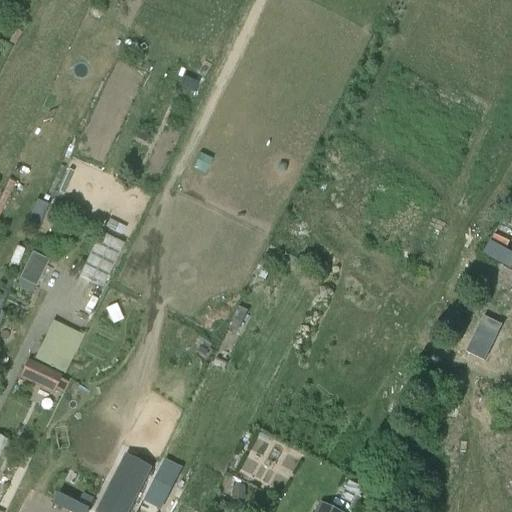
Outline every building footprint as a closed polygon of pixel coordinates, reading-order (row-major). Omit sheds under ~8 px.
[(49,229),(58,207),(39,199),(30,222),(49,229)] [(106,232),(81,274),(101,285),(106,276),(109,277),(128,245),(106,232)] [(34,288),(47,261),(31,253),(18,280),(34,288)] [(83,337),(68,330),(54,324),(49,335),(35,362),(65,375),(83,337)] [(97,511),(128,511),(153,466),(127,452),(97,511)] [(151,511),(161,511),(170,494),(157,488),(146,510),(151,511)] [(58,495),(53,506),(65,511),(88,511),(89,511),(58,495)]
